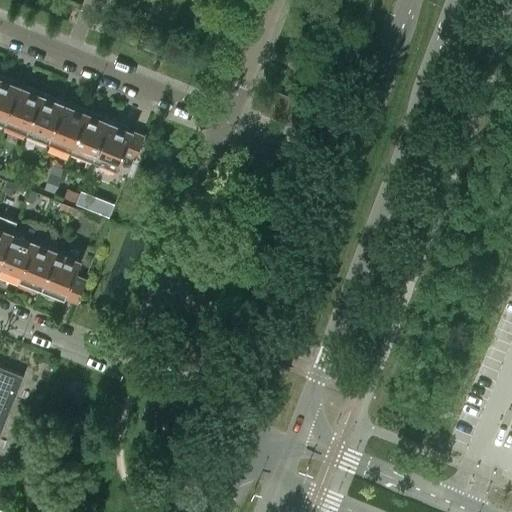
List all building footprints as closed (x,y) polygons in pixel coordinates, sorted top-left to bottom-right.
[(14,80),(0,74),(0,120),(6,123),(21,85),(13,82),(14,80)] [(27,88),(21,85),(6,123),(28,132),(44,92),(29,86),(27,88)] [(270,89),(260,112),(260,113),(272,117),(281,93),(270,89)] [(59,98),(44,92),(28,132),(50,141),(65,103),(58,100),(59,98)] [(292,98),(281,93),(272,117),(283,121),(292,98)] [(304,102),(292,98),(283,121),(294,126),(304,102)] [(315,106),(304,102),(294,126),(305,130),(315,106)] [(72,106),(65,103),(50,141),(72,149),(88,109),(73,103),(72,106)] [(326,111),(315,106),(305,130),(316,135),(326,111)] [(103,116),(88,109),(72,149),(95,159),(110,121),(102,118),(103,116)] [(117,124),(110,121),(95,159),(118,168),(123,153),(132,130),(128,129),(129,126),(118,121),(117,124)] [(144,135),(132,130),(123,153),(134,157),(144,135)] [(257,154),(246,150),(237,174),(247,178),(257,154)] [(268,159),(257,154),(247,178),(258,182),(268,159)] [(279,163),(268,159),(258,182),(270,186),(279,163)] [(291,168),(279,163),(270,186),(281,191),(291,168)] [(302,172),(291,168),(281,191),(292,195),(302,172)] [(8,178),(3,190),(11,193),(16,181),(9,179),(8,178)] [(0,226),(0,260),(12,232),(0,226)] [(34,240),(12,232),(0,260),(0,270),(4,272),(3,274),(17,280),(34,240)] [(34,240),(17,280),(34,286),(35,283),(41,286),(56,249),(34,240)] [(80,259),(56,249),(41,286),(49,289),(47,292),(64,298),(65,296),(80,259)] [(74,274),(65,296),(76,300),(85,278),(74,274)] [(174,331),(165,355),(164,356),(176,361),(187,336),(174,331)] [(187,336),(176,361),(188,366),(198,340),(187,336)] [(198,340),(188,366),(199,370),(209,345),(198,340)] [(209,345),(199,370),(210,374),(220,349),(209,345)] [(220,349),(210,374),(221,378),(231,353),(220,349)] [(0,433),(23,375),(0,365),(0,433)] [(162,398),(150,393),(140,417),(152,422),(162,398)] [(174,402),(162,398),(152,422),(164,427),(174,402)] [(185,406),(174,402),(164,427),(175,431),(185,406)] [(196,411),(185,406),(175,431),(186,436),(196,411)] [(206,415),(196,411),(186,436),(197,440),(206,415)]
